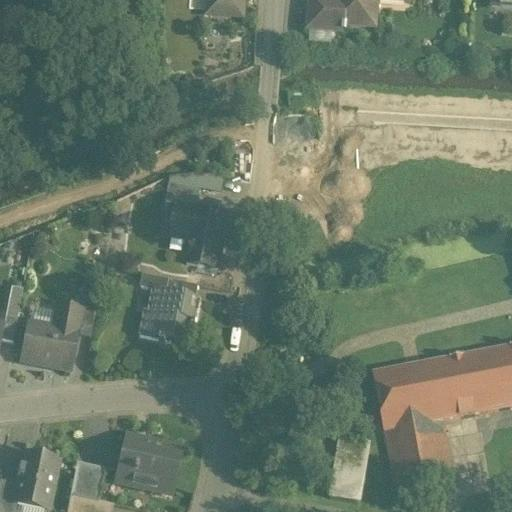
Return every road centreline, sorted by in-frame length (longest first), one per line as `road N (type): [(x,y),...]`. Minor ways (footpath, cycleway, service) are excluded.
road 1 (residential): [(229,403),(278,0)]
road 2 (unknown): [(213,489),(511,466)]
road 3 (residential): [(229,403),(167,396),(0,413)]
